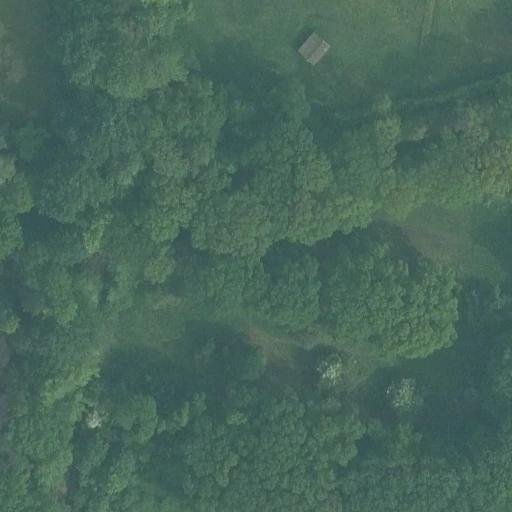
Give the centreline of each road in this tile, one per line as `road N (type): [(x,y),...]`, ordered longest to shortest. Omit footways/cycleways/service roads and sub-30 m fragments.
road 1 (unclassified): [(0,194),(315,156),(511,107)]
road 2 (track): [(44,511),(65,480),(83,329),(116,178)]
